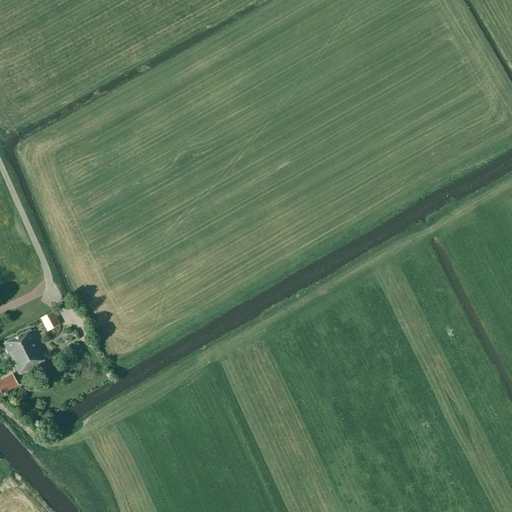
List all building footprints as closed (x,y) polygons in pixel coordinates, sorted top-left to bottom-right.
[(63,316),(70,326),(76,322),(69,312),(63,316)] [(48,332),(55,328),(48,314),(41,318),(48,332)] [(38,363),(46,359),(31,330),(4,343),(19,375),(39,365),(38,363)] [(80,349),(79,344),(74,343),(70,347),(72,352),(77,353),(80,349)] [(18,385),(12,374),(0,380),(0,391),(1,394),(18,385)]
